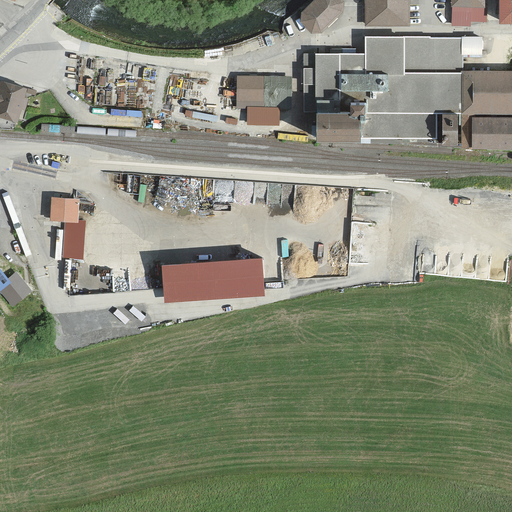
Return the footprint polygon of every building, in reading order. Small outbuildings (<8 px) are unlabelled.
[(317,0),(305,12),(303,22),(315,34),(324,33),(346,11),(347,2),(344,0),(317,0)] [(366,0),(366,26),(411,27),(411,0),(366,0)] [(451,0),(451,24),(486,24),(486,0),(451,0)] [(511,0),(501,0),(501,23),(511,23),(511,0)] [(320,112),(320,139),(441,138),(441,114),(463,114),(463,56),(484,56),(484,40),(368,41),(368,53),(327,53),(327,47),(320,47),(320,54),(307,54),(307,112),(320,112)] [(511,71),(466,72),(466,114),(466,134),(477,134),(477,148),(511,148),(511,71)] [(293,77),(239,77),(239,101),(293,101),(293,77)] [(29,90),(4,82),(0,93),(0,115),(19,122),(23,109),(27,110),(30,100),(26,99),(29,90)] [(280,109),(248,108),(247,123),(279,124),(280,109)] [(462,117),(446,116),(445,142),(461,143),(462,117)] [(74,199),(54,198),(53,221),(79,222),(80,199),(74,199)] [(64,255),(74,256),(76,224),(66,224),(64,255)] [(96,235),(97,246),(113,246),(113,234),(96,235)] [(163,268),(165,300),(265,294),(262,262),(163,268)] [(0,291),(1,291),(11,282),(9,279),(0,268),(0,291)] [(11,282),(1,291),(13,306),(30,292),(15,273),(9,279),(11,282)]
